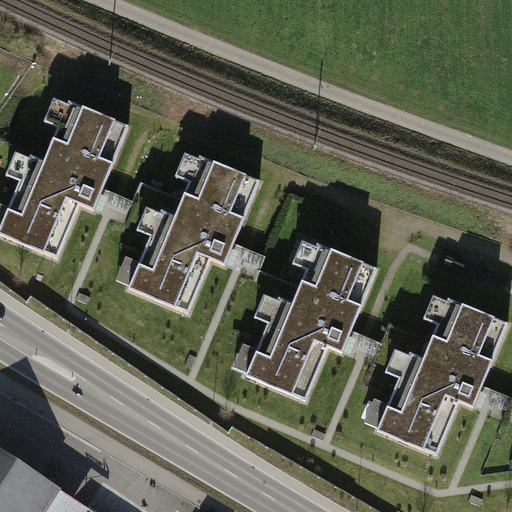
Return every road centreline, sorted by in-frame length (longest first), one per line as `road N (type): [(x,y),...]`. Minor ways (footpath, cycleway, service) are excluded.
road 1 (track): [(103,0),(511,157)]
road 2 (primary): [(0,326),(296,511)]
